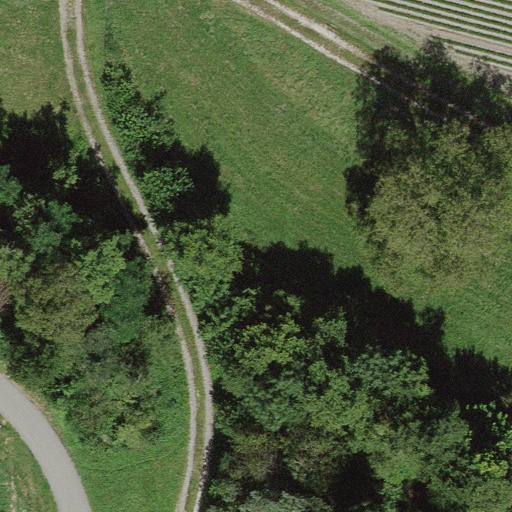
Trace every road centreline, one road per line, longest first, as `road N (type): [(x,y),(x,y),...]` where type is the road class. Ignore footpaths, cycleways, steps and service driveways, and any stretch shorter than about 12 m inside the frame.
road 1 (track): [(80,0),(82,67),(168,285),(198,409),(184,511)]
road 2 (track): [(511,160),(224,0)]
